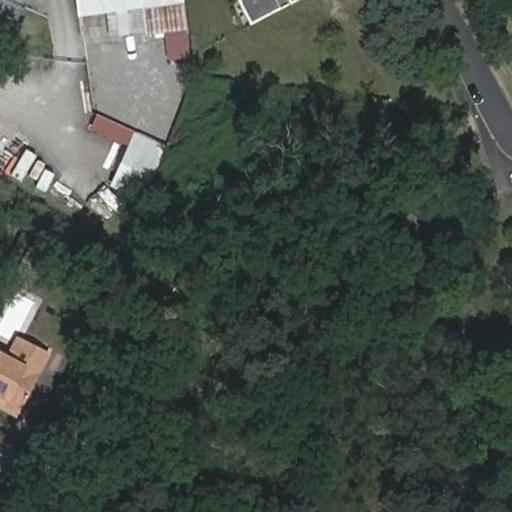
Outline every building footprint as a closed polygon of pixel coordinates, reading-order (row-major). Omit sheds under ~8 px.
[(183,33),(178,0),(67,0),(70,12),(122,9),(123,37),(183,33)] [(294,0),(233,0),(246,24),(294,0)] [(133,134),(95,119),(90,132),(128,148),(133,134)] [(161,145),(133,134),(128,148),(112,188),(117,190),(140,199),(161,145)] [(140,199),(117,190),(106,221),(128,230),(140,199)] [(2,365),(33,381),(42,363),(11,347),(2,365)] [(0,364),(0,409),(3,411),(14,417),(33,381),(2,365),(0,364)]
